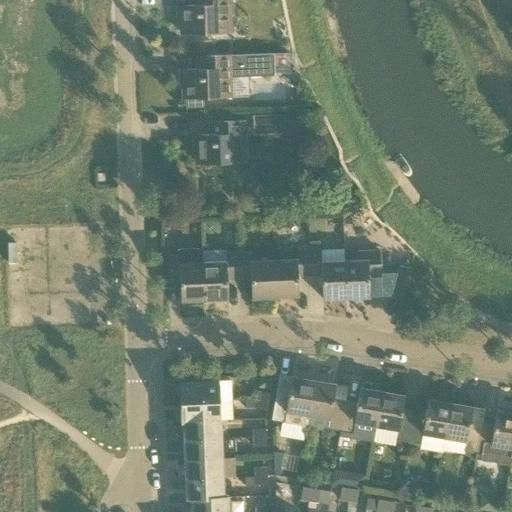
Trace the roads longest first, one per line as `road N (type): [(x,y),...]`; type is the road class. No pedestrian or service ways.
road 1 (residential): [(511,364),(312,328),(138,338)]
road 2 (residential): [(138,338),(122,0)]
road 3 (residential): [(143,481),(138,338)]
